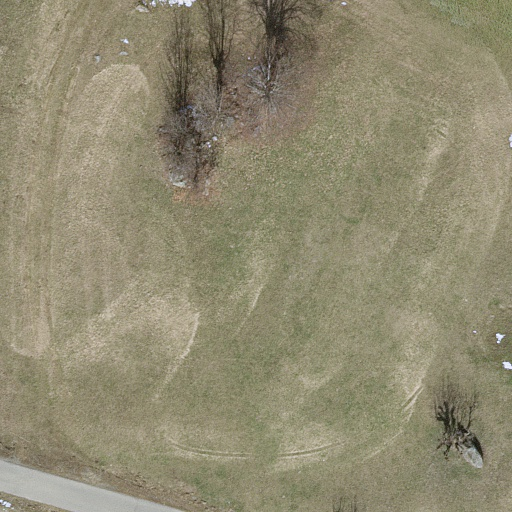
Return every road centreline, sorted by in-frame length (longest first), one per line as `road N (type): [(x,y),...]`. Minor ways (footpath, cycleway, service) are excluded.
road 1 (track): [(105,507),(54,377),(43,155),(76,33),(93,0)]
road 2 (unclassified): [(121,511),(0,476)]
